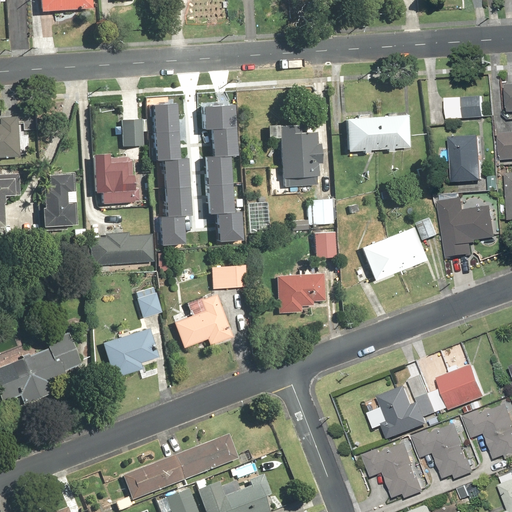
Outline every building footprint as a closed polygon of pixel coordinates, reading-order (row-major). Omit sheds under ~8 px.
[(40,0),(40,9),(44,9),(44,12),(51,12),(51,11),(59,11),(60,10),(96,11),(96,0),(40,0)] [(484,97),(464,97),(464,118),(484,117),(484,97)] [(155,105),(156,134),(179,133),(178,104),(155,105)] [(214,128),(237,127),(236,105),(205,106),(206,129),(214,128)] [(386,113),(386,116),(368,117),(368,114),(357,114),(357,118),(340,118),(342,152),(359,151),(359,154),(366,154),(366,150),(383,150),(383,152),(391,152),(391,149),(406,148),(404,115),(396,116),(396,112),(386,113)] [(1,120),(0,120),(0,158),(22,158),(21,116),(1,117),(1,120)] [(122,120),(122,146),(145,146),(145,132),(150,132),(150,120),(122,120)] [(279,190),(279,188),(313,186),(312,166),(315,165),(313,142),(311,142),(310,131),(289,132),(289,124),(261,125),(261,139),(272,139),(274,179),(268,179),(268,191),(279,190)] [(216,156),(231,155),(240,154),(237,127),(214,128),(216,156)] [(511,132),(494,134),(497,162),(511,160),(511,132)] [(157,161),(166,160),(181,159),(179,133),(156,134),(157,161)] [(477,136),(447,138),(450,183),(480,181),(477,136)] [(139,204),(139,174),(132,174),(132,154),(103,154),(103,161),(95,161),(95,193),(102,193),(102,203),(139,204)] [(210,186),(233,184),(231,155),(216,156),(208,156),(210,186)] [(166,160),(168,189),(191,188),(189,159),(181,159),(166,160)] [(51,187),(49,187),(47,226),(78,227),(79,202),(73,202),(73,192),(77,192),(78,173),(52,172),(51,187)] [(0,238),(8,238),(8,196),(23,196),(22,176),(0,176),(0,238)] [(220,214),(235,213),(233,184),(210,186),(212,214),(220,214)] [(168,189),(170,218),(184,217),(193,217),(191,188),(168,189)] [(494,241),(489,205),(463,208),(461,197),(437,200),(444,259),(471,255),(470,245),(494,241)] [(303,200),(304,220),(287,221),(288,232),(304,231),(304,225),(331,224),(330,199),(303,200)] [(222,241),(245,239),(242,212),(235,213),(220,214),(222,241)] [(162,218),(163,246),(185,245),(184,217),(170,218),(162,218)] [(437,234),(431,217),(414,224),(421,241),(437,234)] [(408,226),(397,231),(393,223),(384,226),(387,234),(356,248),(370,281),(422,259),(408,226)] [(332,232),(310,233),(311,258),(333,257),(332,232)] [(154,235),(130,236),(130,233),(108,234),(108,237),(91,238),(93,266),(155,263),(154,235)] [(290,251),(281,243),(272,252),(281,261),(290,251)] [(170,253),(160,253),(159,271),(169,271),(170,253)] [(193,266),(179,271),(184,283),(198,278),(193,266)] [(242,266),(208,267),(209,289),(243,287),(242,266)] [(273,313),(297,312),(297,306),(309,306),(309,301),(320,301),(319,273),(272,275),(273,313)] [(156,286),(136,292),(144,319),(164,312),(156,286)] [(210,340),(213,346),(236,337),(217,291),(188,303),(192,315),(175,322),(186,349),(210,340)] [(162,360),(158,349),(151,351),(150,348),(158,346),(152,327),(105,342),(116,378),(147,368),(146,365),(162,360)] [(25,405),(57,393),(52,381),(68,375),(72,387),(89,380),(72,335),(49,344),(51,348),(33,354),(32,351),(22,355),(24,358),(0,367),(0,390),(5,403),(22,397),(25,405)] [(428,392),(421,373),(406,379),(416,402),(412,404),(403,383),(362,400),(374,429),(380,426),(386,439),(426,423),(423,418),(437,412),(438,415),(483,396),(470,364),(435,378),(439,387),(428,392)] [(462,415),(471,438),(483,434),(492,459),(502,455),(504,459),(511,455),(511,420),(504,399),(462,415)] [(410,435),(419,458),(431,453),(442,478),(452,474),(454,478),(474,470),(453,417),(410,435)] [(129,502),(234,459),(223,434),(118,477),(127,496),(129,502)] [(360,454),(369,477),(381,472),(392,498),(402,494),(404,499),(423,490),(401,437),(360,454)] [(214,481),(207,484),(205,478),(192,483),(194,489),(191,490),(199,511),(265,511),(272,509),(254,463),(231,472),(234,479),(216,486),(214,481)] [(499,511),(511,511),(511,471),(498,476),(500,483),(496,484),(506,510),(499,511)] [(474,480),(455,487),(460,500),(479,493),(474,480)] [(152,501),(156,511),(194,511),(185,488),(152,501)] [(129,502),(127,496),(112,502),(116,511),(119,511),(131,507),(129,502)] [(430,511),(428,503),(404,511),(430,511)]
